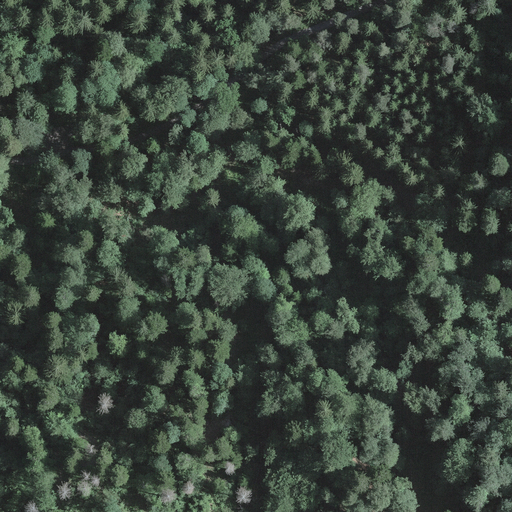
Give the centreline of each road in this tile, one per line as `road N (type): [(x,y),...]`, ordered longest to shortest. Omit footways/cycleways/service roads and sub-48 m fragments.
road 1 (unclassified): [(0,158),(61,155),(168,124),(278,45),(380,0)]
road 2 (track): [(153,0),(132,102),(66,135),(61,155)]
